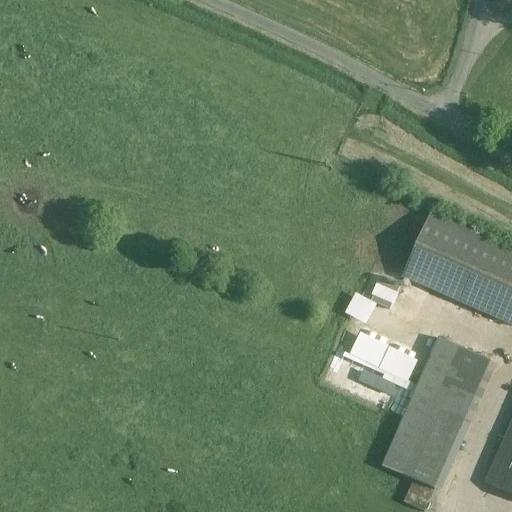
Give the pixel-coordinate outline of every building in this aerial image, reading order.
[(511,253),(431,218),(404,278),(511,325),(511,253)] [(391,410),(414,359),(355,332),(342,360),(355,365),(344,389),(391,410)] [(440,340),(383,468),(405,478),(462,350),(440,340)] [(462,350),(405,478),(435,491),(491,363),(462,350)] [(511,423),(485,485),(511,497),(511,423)]
